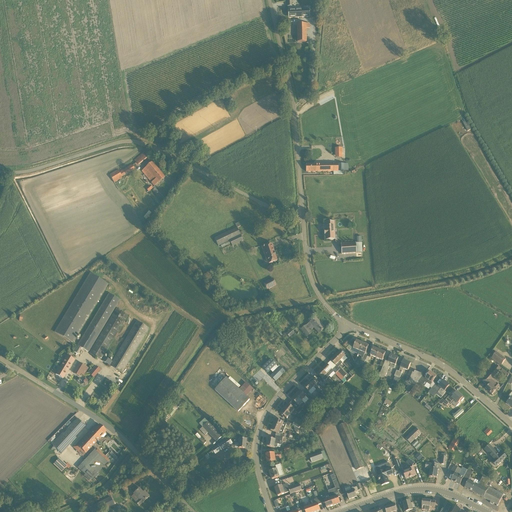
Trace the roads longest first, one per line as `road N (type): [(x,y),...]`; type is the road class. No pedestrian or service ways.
road 1 (unclassified): [(302,213),(277,211),(130,139),(0,169)]
road 2 (unclassified): [(191,511),(116,431),(0,357)]
road 3 (residential): [(274,511),(259,467),(265,418),(347,323)]
road 4 (unclassified): [(302,213),(291,99),(269,0)]
road 5 (track): [(511,251),(457,273),(319,296)]
road 6 (residential): [(511,426),(438,362),(347,323)]
road 7 (track): [(511,261),(443,284),(326,305)]
road 8 (secondary): [(486,511),(428,489),(344,511)]
